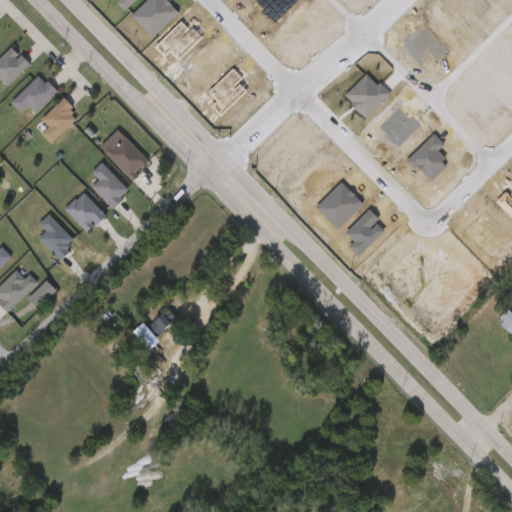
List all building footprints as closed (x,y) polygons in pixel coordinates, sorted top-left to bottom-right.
[(14,57),(15,59),(20,54),(29,64),(6,86),(0,80),(0,56),(10,47),(17,54),(14,57)] [(42,81),(44,83),(46,80),(55,90),(33,111),(27,104),(19,112),(9,101),(36,75),(42,81)] [(66,128),(50,144),(40,133),(48,126),(41,119),(63,97),(72,107),(70,109),(73,112),(70,114),(75,119),(66,128)] [(123,136),(147,160),(134,173),(137,176),(132,181),(102,151),(108,145),(111,148),(123,136)] [(114,207),(112,209),(90,186),(98,179),(90,171),(101,161),(127,189),(119,197),(122,199),(114,207)] [(83,192),(105,216),(95,225),(91,221),(90,222),(93,225),(85,232),(63,209),(74,198),(75,199),(83,192)] [(60,260),(37,238),(45,231),(37,223),(47,214),(72,239),(67,244),(69,246),(66,249),(68,251),(60,260)] [(0,247),(10,257),(0,266),(0,247)] [(28,290),(6,312),(0,306),(0,284),(15,269),(25,280),(21,283),(28,290)] [(169,325),(157,335),(148,325),(167,308),(176,319),(169,325)] [(510,310),(511,312),(511,334),(503,325),(505,322),(501,318),(510,310)]
